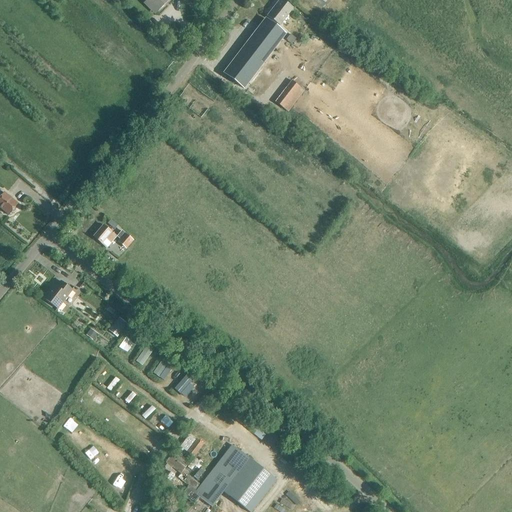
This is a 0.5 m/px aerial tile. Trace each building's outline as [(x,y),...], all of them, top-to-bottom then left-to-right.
[(156,13),(167,0),(148,0),(145,3),(156,13)] [(280,0),(267,17),(280,27),(293,9),(281,0),(280,0)] [(244,89),(285,35),(265,19),(224,73),(244,89)] [(275,102),(288,113),(305,91),(291,81),(275,102)] [(4,193),(3,193),(0,190),(0,208),(8,215),(18,204),(4,193)] [(106,239),(111,243),(116,237),(103,226),(93,237),(102,244),(106,239)] [(118,242),(126,249),(134,241),(122,231),(117,237),(120,240),(118,242)] [(57,309),(71,290),(61,282),(57,288),(54,286),(44,299),(57,309)] [(109,331),(117,337),(127,325),(119,318),(109,331)] [(227,415),(262,441),(270,431),(235,405),(227,415)] [(180,446),(183,449),(191,439),(187,436),(180,446)] [(200,450),(203,452),(206,448),(196,440),(187,452),(194,458),(200,450)] [(182,475),(181,474),(178,478),(185,483),(178,492),(194,505),(200,498),(212,508),(224,493),(248,511),(251,511),(276,481),(233,447),(202,486),(187,475),(189,473),(185,470),(182,475)] [(182,475),(185,470),(189,464),(187,463),(190,459),(181,452),(178,456),(174,452),(166,463),(181,474),(182,475)]
